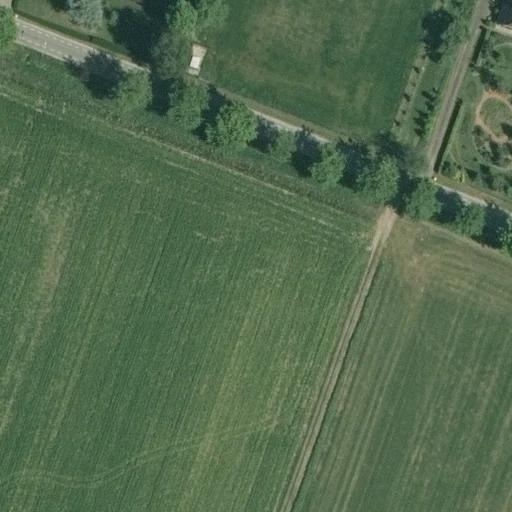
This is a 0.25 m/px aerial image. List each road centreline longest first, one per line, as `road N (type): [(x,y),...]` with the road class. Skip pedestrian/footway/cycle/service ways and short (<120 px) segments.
road 1 (tertiary): [(511,226),(0,24)]
road 2 (track): [(401,182),(285,511)]
